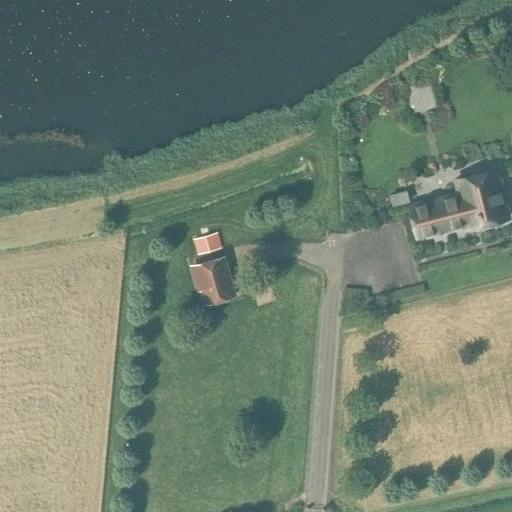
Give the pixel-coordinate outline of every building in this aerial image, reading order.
[(439,197),(446,227),(467,221),(468,226),(506,216),(493,169),(454,179),(458,193),(439,197)] [(406,190),(389,195),(392,206),(409,202),(406,190)] [(418,234),(446,227),(439,197),(411,205),(418,234)] [(210,235),(193,239),(193,240),(197,254),(221,248),(217,233),(210,235)] [(236,296),(225,255),(189,264),(196,292),(200,291),(203,305),(236,296)]
